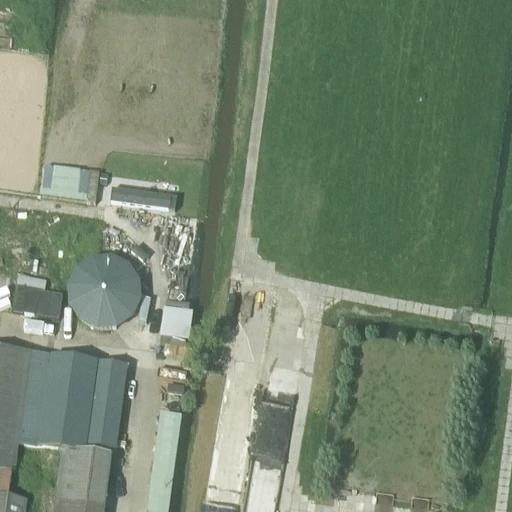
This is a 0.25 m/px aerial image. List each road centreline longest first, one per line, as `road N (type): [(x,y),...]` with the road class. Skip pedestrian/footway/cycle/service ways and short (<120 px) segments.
road 1 (track): [(266,511),(286,387),(227,363),(270,0)]
road 2 (track): [(240,276),(511,328)]
